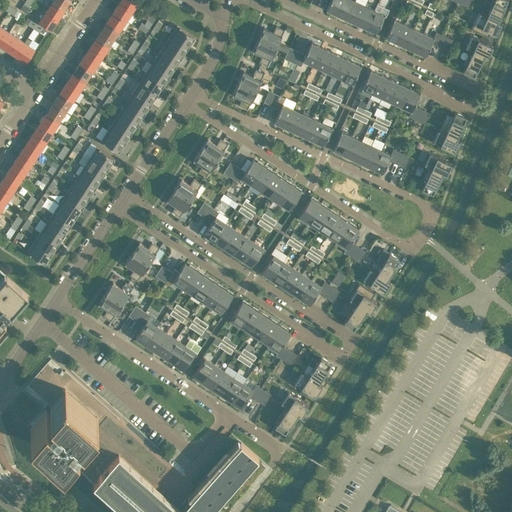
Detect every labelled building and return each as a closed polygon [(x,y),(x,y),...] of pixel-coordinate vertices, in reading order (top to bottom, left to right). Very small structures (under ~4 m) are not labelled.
[(52,0),(52,1),(64,9),(69,0),(52,0)] [(120,0),(120,1),(133,10),(139,0),(120,0)] [(327,9),(336,14),(342,0),(330,0),(326,10),(327,10),(327,9)] [(342,0),(336,14),(346,19),(355,0),(353,0),(342,0)] [(346,19),(356,23),(364,5),(355,0),(346,19)] [(498,20),(506,3),(507,0),(491,0),(489,6),(490,7),(486,15),(498,20)] [(52,1),(46,11),(57,19),(64,9),(52,1)] [(120,1),(113,11),(126,20),(133,10),(120,1)] [(2,7),(8,11),(11,6),(5,2),(2,7)] [(356,23),(366,28),(374,10),(364,5),(356,23)] [(17,10),(11,6),(8,11),(14,15),(17,10)] [(384,14),(374,10),(366,28),(375,32),(375,33),(376,33),(381,22),(383,23),(386,16),(384,15),(385,14),(384,13),(384,14)] [(39,21),(39,22),(50,29),(57,19),(46,11),(39,21)] [(113,11),(96,36),(109,45),(113,39),(119,43),(122,39),(116,35),(126,20),(113,11)] [(496,33),(499,26),(501,22),(498,20),(486,15),(479,12),(471,28),(488,36),(490,31),(496,33)] [(151,14),(147,20),(152,23),(156,17),(151,14)] [(386,37),(395,42),(404,23),(394,19),(395,18),(394,18),(393,19),(392,19),(388,26),(390,27),(385,37),(386,38),(386,37)] [(27,24),(33,28),(37,23),(31,19),(27,24)] [(148,28),(152,23),(147,20),(144,24),(143,25),(148,28)] [(143,25),(144,24),(141,22),(138,28),(145,33),(148,28),(143,25)] [(39,32),(43,27),(37,23),(33,28),(39,32)] [(414,28),(404,23),(395,42),(405,46),(414,28)] [(177,24),(170,34),(188,46),(195,36),(177,24)] [(0,25),(0,44),(1,45),(10,32),(0,25)] [(263,27),(258,38),(276,47),(285,29),(284,29),(276,26),(273,32),(264,28),(264,27),(263,27)] [(39,32),(44,35),(47,30),(43,27),(39,32)] [(424,33),(414,28),(405,46),(415,51),(424,33)] [(436,45),(441,34),(436,31),(433,37),(431,43),(436,45)] [(24,41),(10,32),(1,45),(27,62),(35,49),(28,44),(31,40),(27,37),(24,41)] [(425,56),(431,43),(433,37),(424,33),(415,51),(425,55),(424,56),(425,56)] [(182,55),(188,46),(170,34),(164,44),(182,55)] [(436,45),(442,48),(447,37),(441,34),(436,45)] [(472,49),(484,55),(487,56),(493,45),(487,42),(487,41),(480,38),(480,39),(471,35),(465,46),(472,49)] [(96,36),(86,52),(99,61),(109,45),(96,36)] [(447,37),(442,48),(447,51),(453,39),(447,37)] [(276,47),(258,38),(252,51),(253,51),(262,55),(259,61),(267,65),(267,66),(276,47)] [(134,39),(130,45),(135,48),(139,42),(134,39)] [(311,41),(305,54),(306,55),(303,60),(313,65),(321,47),(312,42),(312,41),(311,41)] [(158,53),(176,65),(182,55),(164,44),(158,53)] [(131,54),(135,48),(130,45),(126,51),(131,54)] [(289,61),(295,49),(289,47),(284,58),(289,61)] [(313,65),(323,69),(331,51),(321,47),(313,65)] [(300,52),(295,49),(289,61),(295,63),(300,52)] [(474,76),(484,55),(472,49),(468,58),(467,57),(464,64),(465,65),(462,71),(474,76)] [(341,56),(331,51),(323,69),(332,74),(341,56)] [(86,52),(79,62),(92,71),(99,61),(86,52)] [(301,66),(303,60),(306,55),(305,54),(300,52),(295,63),(301,66)] [(169,75),(176,65),(158,53),(152,63),(169,75)] [(351,60),(341,56),(332,74),(342,78),(351,60)] [(126,63),(120,60),(117,65),(122,69),(126,63)] [(353,82),(354,83),(358,76),(356,75),(361,64),(360,64),(360,65),(351,60),(342,78),(352,83),(351,83),(352,84),(353,82)] [(79,62),(73,72),(85,81),(92,71),(79,62)] [(163,84),(169,75),(152,63),(145,72),(163,84)] [(308,77),(314,79),(318,69),(312,67),(308,77)] [(243,71),(238,82),(256,91),(264,73),(264,72),(263,73),(255,69),(252,76),(243,71)] [(362,88),(372,92),(380,74),(371,70),(371,69),(370,69),(365,79),(363,78),(360,86),(362,87),(361,88),(362,88)] [(114,70),(110,76),(115,79),(119,73),(114,70)] [(73,72),(66,82),(79,91),(82,86),(85,81),(73,72)] [(163,84),(145,72),(139,82),(157,94),(163,84)] [(390,79),(380,74),(372,92),(382,97),(390,79)] [(400,83),(390,79),(382,97),(391,101),(400,83)] [(66,82),(59,92),(72,101),(75,97),(79,91),(66,82)] [(150,103),(157,94),(139,82),(133,92),(150,103)] [(247,109),(256,91),(238,82),(232,94),(232,95),(233,94),(242,98),(239,105),(247,109),(246,109),(247,109)] [(391,101),(401,106),(410,88),(400,83),(391,101)] [(104,85),(100,90),(105,94),(109,88),(104,85)] [(419,92),(410,88),(401,106),(411,111),(414,105),(420,92),(419,92)] [(100,90),(96,96),(102,99),(105,94),(100,90)] [(269,90),(264,101),(269,104),(274,93),(269,90)] [(59,92),(53,102),(66,111),(70,105),(72,101),(59,92)] [(150,103),(133,92),(126,101),(144,113),(150,103)] [(274,93),(269,104),(275,107),(280,95),(274,93)] [(280,95),(275,107),(280,109),(285,98),(280,95)] [(280,109),(273,122),(274,122),(284,126),(292,108),(295,103),(285,98),(280,109)] [(138,122),(144,113),(126,101),(120,111),(138,122)] [(53,102),(46,112),(59,121),(66,111),(53,102)] [(87,110),(92,114),(95,108),(90,105),(87,110)] [(419,107),(414,105),(411,111),(408,116),(414,119),(419,107)] [(414,119),(419,121),(425,110),(419,107),(414,119)] [(292,108),(284,126),(294,131),(302,113),(292,108)] [(87,110),(83,116),(88,119),(92,114),(87,110)] [(430,113),(425,110),(419,121),(425,124),(430,113)] [(138,122),(120,111),(114,120),(131,132),(138,122)] [(449,124),(445,133),(456,138),(466,117),(455,111),(452,117),(447,115),(444,122),(449,124)] [(46,112),(40,122),(52,131),(59,121),(46,112)] [(302,113),(294,131),(303,135),(312,117),(302,113)] [(312,117),(303,135),(313,140),(322,122),(312,117)] [(125,142),(131,132),(114,120),(107,130),(125,142)] [(40,122),(33,132),(46,141),(52,131),(40,122)] [(322,122),(313,140),(323,144),(323,145),(328,135),(330,136),(333,128),(332,127),(332,126),(331,126),(322,122)] [(77,125),(74,130),(79,134),(83,128),(77,125)] [(454,151),(458,144),(460,140),(456,138),(445,133),(438,129),(432,141),(442,145),(441,146),(448,149),(449,148),(454,151)] [(75,139),(79,134),(74,130),(70,136),(75,139)] [(125,142),(107,130),(101,139),(119,151),(125,142)] [(333,149),(343,154),(351,136),(342,131),(341,130),(341,132),(339,131),(336,138),(337,139),(332,150),(333,150),(333,149)] [(33,132),(26,142),(39,151),(46,141),(33,132)] [(343,154),(353,158),(361,140),(351,136),(343,154)] [(207,138),(200,149),(217,160),(228,143),(227,143),(220,138),(216,144),(207,139),(208,138),(207,138)] [(362,163),(371,145),(361,140),(353,158),(362,163)] [(20,152),(10,168),(22,176),(33,161),(39,151),(26,142),(20,152)] [(64,145),(60,150),(66,153),(69,148),(64,145)] [(362,163),(372,168),(381,150),(371,145),(362,163)] [(97,146),(90,155),(108,167),(114,158),(97,146)] [(388,160),(393,162),(399,151),(393,148),(390,154),(391,154),(388,160)] [(206,177),(217,160),(200,149),(193,160),(194,160),(202,165),(198,171),(205,176),(205,177),(206,177)] [(62,159),(66,153),(60,150),(57,156),(62,159)] [(382,173),(388,160),(391,154),(390,154),(381,150),(372,168),(382,172),(382,173)] [(404,154),(399,151),(393,162),(399,165),(404,154)] [(424,163),(431,167),(443,172),(446,174),(451,163),(446,160),(446,159),(439,155),(439,157),(429,152),(424,163)] [(404,154),(399,165),(405,168),(410,156),(404,154)] [(102,177),(108,167),(90,155),(84,165),(102,177)] [(245,171),(240,168),(233,178),(238,182),(242,177),(251,183),(262,166),(263,166),(264,165),(258,161),(257,162),(253,160),(253,159),(245,171)] [(47,171),(52,174),(58,164),(52,160),(49,164),(51,165),(47,171)] [(223,172),(228,175),(235,165),(230,161),(223,172)] [(78,175),(95,186),(102,177),(84,165),(78,175)] [(233,178),(240,168),(235,165),(228,175),(233,178)] [(266,169),(263,166),(262,166),(251,183),(261,189),(272,172),(272,173),(273,171),(267,167),(266,169)] [(432,194),(443,172),(431,167),(427,175),(426,175),(423,182),(424,182),(421,188),(432,194)] [(10,168),(0,182),(0,183),(12,192),(22,176),(10,168)] [(276,175),(272,173),(272,172),(261,189),(270,195),(281,179),(282,179),(283,177),(277,173),(276,175)] [(42,178),(40,181),(45,184),(49,178),(48,178),(44,175),(42,178)] [(89,196),(95,186),(78,175),(71,184),(89,196)] [(181,178),(174,189),(190,200),(202,183),(201,183),(193,178),(189,184),(181,179),(181,178)] [(285,181),(282,179),(281,179),(270,195),(280,202),(291,185),(292,184),(286,180),(285,181)] [(0,183),(0,197),(6,202),(12,192),(0,183)] [(65,194),(83,205),(89,196),(71,184),(65,194)] [(291,185),(280,202),(292,210),(297,202),(295,200),(302,190),(296,186),(295,187),(291,185)] [(179,217),(190,200),(174,189),(166,200),(167,200),(176,205),(172,211),(179,216),(179,217)] [(76,215),(83,205),(65,194),(59,203),(76,215)] [(230,199),(223,194),(220,199),(227,203),(230,199)] [(31,195),(27,201),(32,205),(36,198),(31,195)] [(307,224),(309,221),(320,204),(316,202),(317,200),(311,196),(304,207),(302,205),(297,213),(299,215),(297,218),(307,224)] [(27,201),(23,206),(28,210),(32,205),(27,201)] [(197,212),(202,215),(209,205),(204,201),(197,212)] [(321,202),(320,204),(309,221),(318,227),(330,211),(329,210),(326,208),(327,206),(321,202)] [(52,213),(70,225),(76,215),(59,203),(52,213)] [(251,204),(248,208),(255,212),(257,208),(251,204)] [(207,218),(214,208),(209,205),(202,215),(207,218)] [(244,214),(247,210),(240,206),(238,210),(244,214)] [(213,241),(214,240),(214,239),(225,223),(215,216),(219,211),(214,208),(207,218),(211,221),(203,233),(204,234),(204,233),(208,236),(207,237),(213,241)] [(330,209),(329,210),(330,211),(318,227),(328,234),(339,217),(335,214),(336,213),(330,209)] [(64,234),(70,225),(52,213),(46,222),(64,234)] [(22,219),(17,215),(13,221),(19,224),(22,219)] [(340,215),(339,217),(328,234),(337,240),(349,223),(348,223),(345,221),(346,219),(340,215)] [(276,221),(270,216),(267,220),(274,225),(276,221)] [(263,227),(266,223),(259,219),(257,223),(263,227)] [(15,230),(19,224),(13,221),(10,226),(15,230)] [(349,255),(356,244),(351,241),(359,229),(358,229),(354,227),(355,225),(349,221),(348,223),(349,223),(337,240),(335,243),(345,249),(343,251),(349,255)] [(40,232),(57,244),(64,234),(46,222),(40,232)] [(223,248),(224,246),(223,246),(234,229),(225,223),(214,239),(214,240),(218,242),(217,244),(223,248)] [(272,227),(266,223),(263,227),(269,231),(272,227)] [(232,254),(233,252),(244,235),(234,229),(223,246),(224,246),(227,248),(226,250),(232,254)] [(51,253),(57,244),(40,232),(33,242),(51,253)] [(290,236),(297,240),(299,236),(293,232),(290,236)] [(242,260),(243,259),(242,258),(253,241),(244,235),(233,252),(237,255),(236,256),(242,260)] [(305,240),(299,236),(297,240),(303,244),(305,240)] [(292,246),(295,242),(289,238),(286,242),(292,246)] [(139,241),(132,252),(149,263),(152,259),(157,262),(164,251),(159,248),(160,246),(159,246),(159,247),(152,242),(148,248),(139,242),(139,241)] [(242,258),(243,259),(246,261),(245,262),(251,266),(258,256),(260,257),(265,249),(253,241),(242,258)] [(51,253),(33,242),(27,251),(45,263),(51,253)] [(301,246),(295,242),(292,246),(299,250),(301,246)] [(316,252),(318,248),(312,244),(309,248),(316,252)] [(349,255),(354,258),(361,248),(356,244),(349,255)] [(324,253),(318,248),(316,252),(322,256),(324,253)] [(366,251),(361,248),(354,258),(359,261),(366,251)] [(314,255),(308,251),(305,254),(311,259),(314,255)] [(132,252),(124,263),(125,264),(125,263),(134,269),(130,275),(137,279),(137,280),(149,263),(132,252)] [(268,275),(271,277),(271,278),(283,261),(271,253),(265,261),(267,262),(261,273),(267,277),(268,275)] [(387,279),(397,263),(400,259),(396,257),(391,253),(387,259),(386,258),(382,265),(383,265),(378,273),(387,279)] [(320,259),(314,255),(311,259),(318,263),(320,259)] [(277,281),(281,284),(292,267),(283,261),(271,278),(271,277),(270,279),(276,283),(277,281)] [(172,271),(165,282),(170,285),(173,280),(183,286),(195,268),(189,264),(188,266),(185,263),(184,262),(178,271),(174,268),(172,271)] [(162,265),(155,275),(160,278),(167,268),(162,265)] [(281,284),(280,285),(286,289),(287,288),(290,290),(302,273),(292,267),(281,284)] [(167,268),(160,278),(165,282),(172,271),(167,268)] [(195,268),(183,286),(192,293),(204,274),(199,270),(198,272),(194,270),(195,268)] [(383,291),(387,285),(390,281),(387,279),(378,273),(369,268),(363,278),(371,284),(371,285),(377,289),(378,288),(383,291)] [(0,328),(12,315),(29,296),(6,276),(0,270),(0,328)] [(338,271),(331,281),(338,286),(345,275),(338,271)] [(300,296),(311,280),(302,273),(290,290),(289,291),(295,295),(296,294),(300,296)] [(204,274),(192,293),(202,299),(214,281),(208,277),(207,278),(204,276),(205,274),(204,274)] [(300,296),(299,298),(305,302),(306,300),(309,303),(310,304),(317,291),(322,295),(329,284),(324,281),(321,286),(311,280),(300,296)] [(112,281),(105,292),(122,303),(133,286),(132,287),(125,282),(121,288),(113,282),(112,281)] [(214,281),(202,299),(211,305),(223,287),(218,283),(217,285),(213,282),(214,281)] [(349,298),(366,310),(369,312),(372,308),(376,301),(371,298),(374,293),(359,283),(349,298)] [(322,295),(327,298),(334,288),(329,284),(322,295)] [(223,287),(211,305),(223,313),(229,305),(226,304),(233,293),(227,289),(226,291),(223,289),(224,287),(223,287)] [(334,288),(327,298),(332,301),(339,291),(334,288)] [(111,320),(122,303),(105,292),(98,303),(98,304),(99,303),(107,309),(103,315),(111,320),(110,320),(111,320)] [(346,318),(343,322),(353,329),(366,310),(349,298),(339,313),(346,318)] [(252,306),(243,300),(236,310),(234,309),(228,317),(231,318),(229,321),(238,327),(252,306)] [(133,318),(140,308),(135,305),(128,315),(133,318)] [(241,325),(250,331),(262,312),(252,306),(238,327),(239,328),(241,325)] [(189,312),(182,307),(180,311),(186,315),(189,312)] [(133,318),(138,322),(145,311),(140,308),(133,318)] [(169,313),(176,318),(178,314),(172,310),(169,313)] [(144,344),(157,326),(147,320),(150,315),(145,311),(138,322),(143,325),(135,337),(136,337),(140,339),(139,341),(144,344)] [(259,337),(271,319),(262,312),(250,331),(259,337)] [(112,325),(120,330),(124,322),(117,317),(112,325)] [(259,337),(269,343),(281,325),(271,319),(259,337)] [(208,324),(201,320),(199,324),(205,328),(208,324)] [(191,322),(189,326),(195,330),(197,326),(191,322)] [(275,355),(280,358),(287,348),(282,345),(290,333),(290,332),(289,333),(286,330),(287,329),(281,325),(269,343),(267,346),(277,353),(275,355)] [(148,347),(154,351),(166,332),(157,326),(144,344),(145,345),(146,343),(149,345),(148,347)] [(197,326),(195,330),(201,334),(206,338),(209,334),(204,330),(197,326)] [(163,357),(176,339),(166,332),(154,351),(155,349),(159,352),(158,353),(163,357)] [(167,359),(173,363),(185,345),(176,339),(163,357),(164,357),(165,356),(168,358),(167,359)] [(237,343),(230,339),(228,343),(234,347),(237,343)] [(185,345),(173,363),(174,362),(178,364),(177,366),(183,370),(190,359),(192,361),(197,353),(185,345)] [(233,350),(226,345),(224,349),(230,354),(233,350)] [(280,358),(286,361),(292,351),(287,348),(280,358)] [(292,351),(286,361),(291,365),(298,355),(292,351)] [(256,356),(250,352),(247,355),(254,360),(256,356)] [(199,366),(192,376),(198,380),(199,378),(203,381),(202,382),(214,364),(202,356),(197,364),(199,366)] [(313,367),(308,375),(318,382),(331,363),(321,356),(317,361),(312,358),(308,364),(313,367)] [(252,362),(245,358),(243,362),(249,366),(252,362)] [(214,364),(202,382),(208,386),(209,385),(212,387),(211,389),(212,389),(224,370),(214,364)] [(224,370),(212,389),(217,393),(218,391),(222,393),(221,395),(233,377),(224,370)] [(321,384),(318,382),(308,375),(301,371),(294,381),(303,387),(299,392),(306,396),(309,391),(314,395),(319,388),(321,384)] [(233,377),(221,395),(227,399),(228,397),(231,400),(230,401),(231,401),(243,383),(233,377)] [(243,383),(231,401),(236,405),(237,404),(241,406),(241,407),(249,395),(254,398),(261,388),(255,384),(246,378),(243,383)] [(261,388),(254,398),(259,401),(266,391),(261,388)] [(46,410),(30,428),(63,457),(79,439),(76,437),(80,432),(83,435),(84,434),(83,433),(96,418),(97,419),(98,418),(65,389),(50,406),(53,408),(49,413),(46,410)] [(266,391),(259,401),(264,405),(271,395),(266,391)] [(288,391),(281,402),(287,406),(298,413),(301,415),(304,412),(308,405),(303,401),(303,400),(297,396),(296,397),(288,391)] [(278,420),(274,426),(281,430),(285,433),(287,429),(298,413),(287,406),(282,414),(281,413),(277,420),(278,420)] [(93,484),(125,511),(209,511),(258,457),(240,441),(180,509),(118,455),(93,484)]
